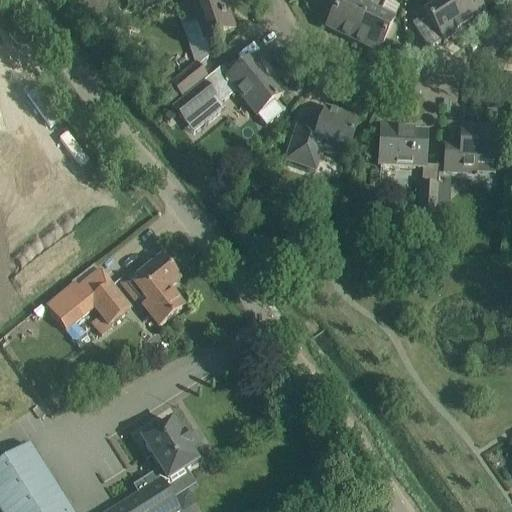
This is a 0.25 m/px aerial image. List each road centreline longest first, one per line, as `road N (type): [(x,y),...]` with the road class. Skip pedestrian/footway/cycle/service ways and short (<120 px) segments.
road 1 (unclassified): [(398,511),(237,283),(18,0)]
road 2 (residential): [(271,0),(285,31),(321,68),(380,88),(452,76),(511,32)]
